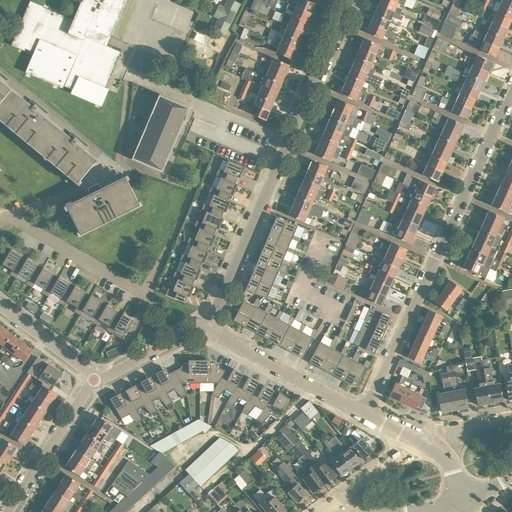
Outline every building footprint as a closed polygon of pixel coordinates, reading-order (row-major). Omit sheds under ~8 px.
[(27,7),(11,46),(24,52),(25,50),(33,53),(25,73),(26,74),(30,75),(63,89),(64,87),(73,91),(72,93),(100,106),(107,89),(105,88),(108,83),(121,52),(106,45),(110,37),(126,0),(81,0),(81,1),(72,21),(43,8),(44,7),(30,1),(27,7)] [(216,17),(230,24),(239,5),(228,0),(224,9),(221,7),(216,17)] [(256,3),(249,0),(246,8),(252,11),(256,3)] [(277,0),(262,0),(261,4),(273,9),(277,0)] [(315,5),(302,0),(297,0),(297,3),(292,1),(290,5),(295,8),(311,15),(315,5)] [(396,8),(398,4),(403,6),(389,0),(380,0),(378,6),(402,17),(402,16),(399,15),(401,11),(396,8)] [(511,0),(493,0),(496,1),(511,9),(511,0)] [(511,20),(511,18),(511,9),(496,1),(491,11),(511,20)] [(285,9),(286,9),(284,13),(282,12),(282,13),(307,24),(311,15),(295,8),(290,5),(287,4),(285,9)] [(461,8),(458,7),(452,4),(448,14),(456,18),(461,8)] [(402,17),(378,6),(374,15),(390,22),(392,17),(400,21),(402,17)] [(481,6),(477,15),(481,17),(486,8),(481,6)] [(440,14),(429,9),(426,14),(438,20),(440,14)] [(249,14),(244,11),(239,22),(244,25),(249,14)] [(487,20),(507,30),(511,20),(491,11),(487,20)] [(307,24),(282,13),(278,22),(303,33),(307,24)] [(443,23),(455,29),(459,19),(456,18),(448,14),(443,23)] [(388,26),(390,22),(374,15),(370,24),(386,31),(390,33),(392,28),(388,26)] [(436,29),(440,22),(424,15),(421,22),(431,26),(430,27),(436,29)] [(256,24),(246,20),(244,25),(243,26),(253,30),(256,24)] [(489,27),(487,32),(503,39),(507,30),(487,20),(484,25),(489,27)] [(278,22),(282,24),(278,33),(299,42),(303,33),(278,22)] [(439,34),(451,39),(455,29),(443,23),(439,34)] [(370,24),(366,34),(382,41),(382,40),(388,43),(392,35),(395,36),(395,35),(390,33),(386,31),(370,24)] [(434,30),(422,24),(418,32),(431,37),(434,30)] [(244,29),(240,38),(244,40),(248,31),(244,29)] [(270,30),(266,39),(270,40),(275,42),(295,51),(299,42),(278,33),(270,30)] [(503,39),(487,32),(485,36),(474,31),(472,36),(470,35),(498,48),(503,39)] [(478,51),(494,58),(498,48),(470,35),(468,40),(467,40),(465,45),(478,51)] [(437,37),(433,48),(444,53),(449,42),(437,37)] [(426,38),(423,47),(422,47),(428,49),(432,40),(426,38)] [(359,49),(380,57),(384,48),(364,39),(359,49)] [(291,61),(295,51),(275,42),(273,47),(277,49),(275,54),(291,61)] [(238,55),(242,46),(236,43),(231,52),(238,55)] [(423,47),(417,44),(413,55),(423,59),(428,49),(422,47),(423,47)] [(356,57),(371,64),(377,66),(379,61),(389,65),(390,62),(386,60),(382,58),(380,57),(359,49),(356,57)] [(395,52),(391,51),(387,60),(386,60),(390,62),(395,52)] [(238,55),(231,52),(227,61),(226,60),(225,61),(227,61),(233,64),(235,65),(234,64),(238,55)] [(492,63),(476,56),(474,60),(466,56),(463,62),(488,73),(492,63)] [(285,75),(289,66),(273,59),(268,57),(264,66),(285,75)] [(369,69),(371,64),(356,57),(352,67),(372,75),(374,71),(369,69)] [(424,67),(429,69),(432,64),(426,61),(424,67)] [(488,73),(463,62),(467,64),(462,73),(467,75),(483,82),(488,73)] [(267,73),(265,77),(265,78),(281,84),(285,75),(264,66),(262,71),(267,73)] [(0,121),(29,146),(76,185),(79,187),(86,192),(89,195),(65,207),(67,210),(80,237),(140,207),(127,181),(125,178),(130,175),(122,169),(122,168),(115,163),(51,110),(7,74),(0,67),(0,121)] [(368,85),(372,87),(376,77),(372,75),(352,67),(348,76),(368,85)] [(413,82),(417,73),(409,70),(405,78),(413,82)] [(265,78),(265,77),(250,71),(246,80),(250,82),(256,85),(277,94),(281,84),(265,78)] [(467,75),(465,79),(460,77),(458,83),(479,92),(483,82),(467,75)] [(364,93),(368,85),(348,76),(344,85),(366,95),(366,94),(364,93)] [(424,79),(419,77),(415,86),(420,88),(424,79)] [(228,92),(231,86),(222,82),(219,88),(228,92)] [(452,91),(474,101),(479,92),(458,83),(456,87),(454,91),(453,91),(452,91)] [(277,94),(256,85),(254,89),(259,91),(257,96),(273,103),(277,94)] [(344,85),(340,95),(356,102),(356,101),(362,104),(366,95),(344,85)] [(411,96),(422,101),(426,91),(426,90),(422,89),(420,88),(415,86),(411,96)] [(470,110),(474,101),(452,91),(448,100),(470,110)] [(159,95),(148,122),(131,160),(162,173),(189,108),(159,95)] [(257,96),(255,100),(251,98),(248,103),(253,105),(269,112),(273,103),(257,96)] [(450,113),(466,120),(470,110),(448,100),(441,97),(439,103),(445,105),(443,110),(450,113)] [(337,100),(333,110),(355,119),(355,118),(354,118),(358,109),(337,100)] [(416,116),(420,106),(409,101),(405,111),(413,114),(416,116)] [(269,112),(253,105),(249,114),(265,121),(269,112)] [(388,108),(384,115),(397,120),(400,113),(388,108)] [(333,110),(330,119),(352,128),(351,127),(355,119),(333,110)] [(409,123),(413,114),(405,111),(401,120),(406,122),(409,123)] [(376,117),(368,113),(364,112),(360,121),(372,126),(376,117)] [(459,135),(464,126),(441,115),(439,120),(433,117),(430,122),(439,126),(459,135)] [(330,119),(326,128),(348,137),(352,128),(330,119)] [(406,122),(401,120),(398,126),(403,129),(406,122)] [(441,133),(439,137),(455,145),(459,135),(439,126),(436,131),(441,133)] [(326,128),(322,137),(338,144),(344,146),(348,137),(326,128)] [(390,133),(381,129),(378,136),(387,140),(390,133)] [(338,144),(322,137),(318,146),(338,154),(340,150),(336,148),(338,144)] [(455,145),(439,137),(437,142),(432,140),(430,145),(450,154),(455,145)] [(372,148),(382,152),(387,143),(376,139),(372,148)] [(446,164),(450,154),(430,145),(428,149),(432,152),(430,156),(446,164)] [(318,146),(314,156),(330,162),(332,157),(336,159),(338,154),(318,146)] [(379,162),(381,156),(366,149),(363,155),(379,162)] [(421,164),(442,173),(446,164),(430,156),(428,160),(423,158),(420,163),(421,163),(421,164)] [(218,170),(216,176),(220,178),(235,184),(237,178),(239,179),(240,177),(244,168),(228,161),(227,162),(223,172),(218,170)] [(311,161),(307,170),(328,179),(329,180),(333,170),(311,161)] [(392,179),(396,170),(382,163),(377,173),(385,177),(385,176),(392,179)] [(423,170),(421,175),(437,183),(442,173),(421,164),(419,168),(423,170)] [(360,165),(356,174),(370,181),(374,171),(360,165)] [(511,170),(508,168),(503,178),(511,181),(511,170)] [(307,170),(303,180),(320,187),(322,182),(326,183),(328,179),(307,170)] [(377,173),(373,182),(381,186),(385,177),(377,173)] [(430,198),(435,188),(419,181),(406,174),(401,184),(399,182),(398,183),(430,198)] [(228,201),(230,195),(232,196),(236,184),(235,184),(220,178),(216,189),(211,187),(208,193),(213,195),(228,201)] [(368,184),(354,178),(350,188),(364,194),(368,184)] [(511,181),(503,178),(499,187),(511,192),(511,181)] [(303,180),(300,189),(320,197),(322,193),(318,191),(320,187),(303,180)] [(422,217),(426,207),(430,198),(398,183),(394,192),(400,195),(410,200),(408,204),(404,202),(401,207),(401,206),(401,207),(422,217)] [(511,192),(499,187),(495,197),(511,204),(511,192)] [(300,189),(296,198),(312,205),(314,201),(318,202),(320,197),(300,189)] [(395,205),(400,195),(394,192),(389,190),(385,200),(391,202),(395,205)] [(204,203),(201,210),(206,212),(221,218),(223,212),(224,213),(225,210),(229,201),(228,201),(213,195),(209,206),(204,203)] [(511,204),(495,197),(490,206),(506,213),(509,208),(511,209),(511,204)] [(316,207),(312,205),(296,198),(292,207),(312,216),(318,219),(323,209),(316,207)] [(391,214),(395,205),(391,202),(387,212),(391,214)] [(306,218),(310,220),(312,216),(292,207),(288,216),(304,223),(306,218)] [(402,218),(418,226),(422,217),(401,207),(398,212),(404,214),(402,218)] [(355,222),(366,227),(371,216),(360,211),(355,222)] [(199,229),(214,235),(216,229),(217,230),(222,218),(221,218),(206,212),(202,223),(197,220),(194,227),(199,229)] [(488,212),(483,222),(503,231),(506,225),(502,224),(504,219),(488,212)] [(277,218),(271,230),(292,239),(299,243),(301,239),(293,236),(297,227),(277,218)] [(387,223),(413,235),(418,226),(402,218),(399,223),(395,221),(393,226),(387,223)] [(342,225),(348,228),(350,222),(344,219),(342,225)] [(503,231),(483,222),(479,231),(501,241),(501,240),(495,238),(497,233),(501,235),(503,231)] [(393,237),(409,245),(413,235),(387,223),(382,232),(393,237)] [(340,228),(336,237),(343,240),(348,231),(340,228)] [(206,252),(209,246),(210,247),(215,235),(214,235),(199,229),(195,239),(190,237),(187,244),(192,246),(206,252)] [(271,230),(266,242),(287,251),(287,252),(293,254),(294,255),(296,251),(293,250),(288,248),(292,240),(292,239),(271,230)] [(501,241),(479,231),(475,240),(497,250),(501,241)] [(355,235),(350,233),(344,245),(355,250),(356,249),(350,247),(355,235)] [(350,247),(356,249),(361,238),(355,235),(350,247)] [(497,250),(475,240),(471,249),(492,260),(497,250)] [(287,252),(287,251),(266,242),(261,254),(282,264),(289,267),(290,263),(283,260),(287,252)] [(379,250),(382,251),(402,260),(406,250),(390,243),(389,247),(381,243),(379,250)] [(182,254),(180,261),(185,263),(199,269),(201,263),(203,264),(204,261),(208,252),(206,252),(192,246),(187,256),(183,255),(182,254)] [(483,266),(488,269),(492,260),(471,249),(466,259),(483,266)] [(26,260),(21,257),(22,256),(11,250),(2,264),(12,270),(10,275),(16,279),(26,260)] [(398,269),(402,260),(382,251),(380,255),(384,257),(382,262),(398,269)] [(278,272),(282,264),(261,254),(255,266),(276,275),(284,279),(285,275),(278,272)] [(349,262),(339,258),(336,264),(342,267),(346,268),(349,262)] [(398,269),(382,262),(373,258),(369,267),(370,268),(394,278),(398,269)] [(42,270),(42,269),(37,266),(38,265),(27,259),(26,260),(16,279),(19,274),(28,280),(25,284),(32,288),(42,270)] [(483,266),(466,259),(462,268),(478,276),(483,266)] [(177,280),(192,286),(194,280),(196,281),(200,269),(199,269),(185,263),(180,273),(175,271),(173,278),(177,280)] [(273,284),(276,275),(255,266),(250,278),(271,287),(279,291),(280,287),(273,284)] [(54,274),(51,273),(43,268),(42,269),(42,270),(32,288),(35,283),(44,289),(41,293),(48,297),(58,279),(53,276),(54,274)] [(368,278),(373,280),(389,287),(394,278),(370,268),(368,273),(370,274),(368,278)] [(328,283),(342,290),(347,280),(332,274),(328,283)] [(58,279),(48,297),(57,303),(64,306),(74,288),(69,285),(69,284),(67,282),(59,277),(58,279)] [(268,296),(271,287),(250,278),(245,290),(272,302),(273,298),(268,296)] [(187,297),(188,298),(193,286),(192,286),(177,280),(173,290),(168,288),(165,295),(185,303),(187,297)] [(385,297),(389,287),(373,280),(371,285),(367,283),(364,288),(385,297)] [(442,292),(454,301),(462,290),(450,281),(442,292)] [(364,299),(380,307),(385,297),(364,288),(361,286),(359,291),(367,294),(364,299)] [(85,293),(83,291),(75,287),(74,288),(64,306),(67,302),(76,307),(73,312),(79,315),(90,297),(85,294),(85,293)] [(511,289),(501,291),(503,305),(511,303),(511,289)] [(446,312),(454,301),(442,292),(434,303),(446,312)] [(90,297),(79,315),(80,316),(89,321),(95,325),(106,307),(106,306),(101,303),(101,302),(99,301),(91,296),(90,297)] [(245,327),(256,307),(260,300),(256,298),(253,305),(244,301),(233,321),(245,327)] [(463,307),(467,302),(465,300),(462,299),(458,304),(463,307)] [(463,307),(458,304),(454,309),(459,312),(463,307)] [(117,311),(115,310),(106,305),(106,306),(106,307),(95,325),(96,325),(99,320),(108,326),(105,330),(111,334),(122,316),(117,313),(117,311)] [(264,312),(256,307),(245,327),(256,333),(267,313),(268,314),(272,307),(268,305),(264,312)] [(365,321),(385,330),(391,318),(370,308),(365,321)] [(275,318),(268,314),(267,313),(256,333),(267,340),(278,319),(279,320),(283,313),(279,311),(275,318)] [(423,323),(436,328),(438,325),(442,317),(428,311),(423,323)] [(133,320),(131,319),(122,314),(122,316),(111,334),(112,334),(115,329),(124,335),(121,340),(128,343),(138,325),(132,322),(133,320)] [(287,324),(279,320),(278,319),(267,340),(279,346),(290,326),(291,326),(294,319),(291,317),(287,324)] [(380,342),(385,330),(365,321),(359,332),(380,342)] [(298,330),(291,326),(290,326),(279,346),(290,352),(301,332),(302,332),(306,325),(302,323),(298,330)] [(417,334),(431,341),(436,328),(423,323),(417,334)] [(0,328),(0,345),(2,347),(11,335),(1,327),(0,328)] [(310,337),(302,332),(301,332),(290,352),(302,359),(313,338),(317,331),(314,329),(310,337)] [(444,339),(447,333),(441,330),(438,337),(444,339)] [(374,354),(380,342),(359,332),(353,345),(374,354)] [(412,346),(426,353),(431,341),(417,334),(412,346)] [(6,349),(7,350),(13,355),(21,343),(11,335),(2,347),(1,349),(4,352),(6,349)] [(321,369),(332,349),(333,349),(336,342),(333,340),(329,347),(320,342),(309,362),(321,369)] [(461,349),(460,344),(452,340),(450,343),(450,344),(461,349)] [(21,343),(13,355),(23,363),(32,351),(21,343)] [(332,375),(343,355),(344,355),(348,348),(344,346),(340,353),(333,349),(332,349),(321,369),(332,375)] [(407,358),(420,365),(426,353),(412,346),(407,358)] [(470,347),(462,348),(464,360),(472,359),(470,347)] [(430,355),(436,357),(439,351),(433,348),(430,355)] [(112,350),(109,351),(105,353),(108,358),(114,356),(113,353),(112,350)] [(344,381),(355,361),(359,354),(355,352),(352,359),(344,355),(343,355),(332,375),(344,381)] [(0,360),(6,364),(9,359),(4,355),(0,360)] [(433,363),(436,357),(430,355),(427,360),(433,363)] [(37,358),(28,373),(31,375),(42,383),(41,385),(42,386),(51,391),(54,386),(62,374),(48,365),(41,376),(35,372),(42,361),(37,358)] [(13,362),(9,359),(6,364),(10,367),(11,367),(14,363),(13,362)] [(363,366),(355,361),(344,381),(355,388),(366,368),(368,368),(371,363),(366,360),(363,366)] [(409,371),(406,378),(399,375),(388,397),(401,403),(409,388),(415,373),(418,368),(401,360),(399,366),(409,371)] [(181,384),(199,384),(199,361),(188,361),(188,364),(182,364),(182,367),(175,371),(174,371),(187,395),(188,395),(181,384)] [(199,384),(218,384),(211,396),(225,371),(217,367),(217,364),(210,364),(210,361),(199,361),(199,384)] [(477,406),(489,403),(483,369),(482,364),(476,365),(480,384),(479,384),(479,388),(473,388),(477,406)] [(452,365),(446,367),(454,410),(468,407),(464,389),(457,391),(454,372),(452,365)] [(454,410),(446,367),(445,367),(446,373),(441,374),(444,393),(437,394),(441,413),(454,410)] [(418,368),(415,373),(422,377),(423,383),(429,382),(428,372),(418,368)] [(483,369),(489,403),(502,401),(498,380),(490,377),(489,368),(483,369)] [(181,399),(187,395),(174,371),(168,374),(165,369),(162,370),(156,374),(172,404),(167,394),(174,390),(181,399)] [(226,404),(227,404),(243,374),(233,369),(230,375),(225,372),(225,371),(211,396),(217,399),(225,390),(231,394),(226,404)] [(30,377),(31,375),(28,373),(26,375),(20,384),(24,386),(27,381),(30,377)] [(166,407),(172,404),(156,374),(155,374),(158,380),(153,383),(150,377),(140,382),(157,412),(152,402),(159,398),(166,407)] [(241,412),(242,412),(258,382),(248,377),(245,383),(240,380),(243,374),(227,404),(232,407),(240,399),(247,402),(241,412)] [(151,415),(157,412),(140,382),(143,388),(138,391),(135,385),(125,391),(142,421),(142,420),(137,411),(144,407),(151,415)] [(256,420),(257,421),(273,391),(263,385),(260,391),(255,388),(258,383),(258,382),(242,412),(247,415),(255,407),(262,411),(256,420)] [(37,386),(32,383),(28,389),(32,392),(51,404),(57,395),(51,391),(42,386),(40,390),(36,388),(37,386)] [(18,394),(24,386),(20,384),(15,392),(18,394)] [(414,409),(415,407),(420,409),(425,400),(420,397),(423,390),(417,387),(416,391),(409,388),(401,403),(414,409)] [(0,399),(4,403),(10,393),(6,389),(0,394),(0,399)] [(108,400),(113,410),(115,409),(121,419),(129,415),(136,424),(142,421),(125,391),(128,397),(123,399),(120,394),(108,400)] [(278,419),(284,409),(286,410),(291,400),(279,394),(276,399),(270,397),(274,391),(273,391),(257,421),(263,424),(270,415),(278,419)] [(18,394),(15,392),(9,400),(13,403),(18,394)] [(31,403),(46,412),(51,404),(32,392),(30,396),(34,399),(31,403)] [(7,411),(13,403),(9,400),(4,409),(7,411)] [(303,412),(306,415),(314,408),(308,401),(300,409),(303,412)] [(40,421),(46,412),(31,403),(28,407),(24,404),(21,408),(40,421)] [(35,429),(40,421),(21,408),(19,412),(23,415),(20,420),(35,429)] [(302,413),(293,421),(301,430),(303,429),(310,422),(309,421),(310,421),(302,413)] [(120,432),(112,426),(98,417),(92,425),(111,437),(115,440),(120,432)] [(335,417),(332,422),(338,426),(341,420),(335,417)] [(29,437),(35,429),(20,420),(18,424),(13,421),(11,425),(10,424),(9,424),(29,437)] [(210,427),(197,420),(196,421),(202,431),(204,433),(210,427)] [(202,431),(196,421),(191,423),(197,434),(202,431)] [(197,434),(191,423),(186,426),(192,437),(197,434)] [(29,437),(9,424),(7,428),(12,432),(9,436),(24,446),(29,437)] [(92,425),(87,434),(101,443),(103,439),(108,442),(111,437),(92,425)] [(297,437),(296,438),(285,425),(279,431),(281,434),(293,446),(302,456),(324,485),(334,477),(324,463),(319,466),(297,437)] [(192,437),(186,426),(181,429),(186,439),(192,437)] [(352,433),(353,431),(345,427),(341,435),(351,447),(363,460),(372,451),(364,442),(366,441),(362,437),(361,439),(360,438),(353,445),(351,442),(352,440),(353,434),(352,433)] [(186,439),(181,429),(176,432),(181,442),(186,439)] [(252,430),(246,436),(247,437),(250,440),(250,441),(252,442),(258,437),(252,430)] [(181,442),(176,432),(170,435),(176,445),(181,442)] [(87,434),(81,442),(100,454),(102,450),(98,447),(101,443),(87,434)] [(281,434),(276,439),(275,440),(287,452),(293,446),(281,434)] [(176,445),(170,435),(165,438),(171,448),(176,445)] [(17,448),(2,438),(0,437),(0,449),(11,456),(17,448)] [(350,469),(329,441),(330,441),(327,437),(322,441),(325,444),(324,445),(334,458),(330,461),(340,476),(350,469)] [(334,437),(330,441),(329,441),(350,469),(360,462),(349,447),(345,451),(334,437)] [(171,448),(165,438),(160,440),(166,451),(171,448)] [(226,447),(229,444),(219,438),(214,443),(221,451),(226,447)] [(160,440),(151,445),(150,446),(160,453),(161,453),(166,451),(160,440)] [(81,442),(76,450),(94,462),(100,454),(81,442)] [(118,454),(123,445),(120,443),(115,452),(118,454)] [(221,451),(214,443),(210,447),(217,455),(221,451)] [(233,445),(229,444),(226,447),(233,454),(237,450),(233,445)] [(217,455),(210,447),(206,451),(213,459),(217,455)] [(226,447),(221,451),(229,458),(233,454),(226,447)] [(0,461),(5,465),(11,456),(0,449),(0,461)] [(76,450),(70,459),(89,471),(94,462),(76,450)] [(266,459),(258,450),(250,458),(258,466),(266,459)] [(213,459),(206,451),(202,455),(209,463),(213,459)] [(229,458),(221,451),(217,455),(225,463),(229,458)] [(109,460),(112,462),(118,454),(115,452),(109,460)] [(157,467),(158,466),(162,462),(166,459),(161,453),(160,453),(156,458),(151,463),(157,467)] [(209,463),(202,455),(197,459),(205,467),(209,463)] [(225,463),(217,455),(213,459),(220,467),(225,463)] [(314,492),(324,485),(302,456),(298,459),(306,470),(305,471),(308,475),(304,479),(314,492)] [(89,471),(70,459),(65,467),(84,480),(87,475),(86,475),(88,471),(89,471)] [(174,467),(166,459),(162,462),(170,471),(174,467)] [(205,467),(197,459),(193,463),(200,471),(205,467)] [(220,467),(213,459),(209,463),(216,471),(220,467)] [(107,470),(112,462),(109,460),(104,469),(107,470)] [(149,475),(128,461),(122,469),(142,482),(146,478),(149,475)] [(170,471),(162,462),(158,466),(166,475),(170,471)] [(200,471),(193,463),(189,467),(196,475),(200,471)] [(216,471),(209,463),(205,467),(212,475),(216,471)] [(287,493),(288,493),(297,503),(306,495),(297,485),(298,484),(293,478),(294,477),(282,463),(281,463),(274,469),(274,470),(285,483),(281,486),(287,493)] [(288,463),(285,466),(290,471),(293,469),(288,463)] [(158,466),(157,467),(154,470),(162,478),(166,475),(158,466)] [(185,471),(188,475),(192,479),(196,475),(189,467),(185,471)] [(212,475),(205,467),(200,471),(208,479),(212,475)] [(101,479),(107,470),(104,469),(98,477),(101,479)] [(122,469),(117,477),(135,488),(138,485),(142,482),(122,469)] [(162,478),(154,470),(150,474),(158,482),(162,478)] [(208,479),(200,471),(196,475),(203,483),(208,479)] [(158,482),(150,474),(149,475),(146,478),(154,486),(158,482)] [(81,491),(78,489),(80,484),(66,475),(60,483),(78,496),(81,491)] [(191,485),(194,481),(192,479),(188,475),(179,483),(188,493),(194,488),(191,485)] [(192,479),(194,481),(199,487),(203,483),(196,475),(192,479)] [(238,476),(233,480),(241,490),(246,486),(238,476)] [(98,477),(93,485),(96,487),(101,479),(98,477)] [(117,477),(111,485),(127,496),(129,493),(133,489),(135,488),(117,477)] [(146,478),(142,482),(149,490),(154,486),(146,478)] [(149,490),(142,482),(138,485),(145,494),(149,490)] [(60,483),(55,492),(69,501),(72,498),(78,502),(81,498),(78,496),(60,483)] [(145,494),(138,485),(135,488),(133,489),(141,498),(145,494)] [(217,486),(213,490),(208,495),(216,504),(226,496),(217,486)] [(141,498),(133,489),(129,493),(137,501),(141,498)] [(93,493),(90,490),(84,499),(87,501),(93,493)] [(267,511),(284,511),(285,511),(274,497),(269,502),(260,491),(253,496),(266,511),(267,511)] [(69,501),(55,492),(49,500),(64,510),(69,501)] [(129,493),(127,496),(125,497),(132,505),(133,505),(137,501),(129,493)] [(132,505),(125,497),(121,501),(128,509),(132,505)] [(84,499),(78,507),(82,509),(87,501),(84,499)] [(49,500),(43,509),(47,511),(67,511),(68,511),(64,510),(49,500)] [(234,505),(237,507),(237,508),(239,510),(240,511),(258,511),(250,511),(239,500),(234,505)] [(121,501),(118,504),(116,505),(122,511),(124,511),(128,509),(121,501)]
